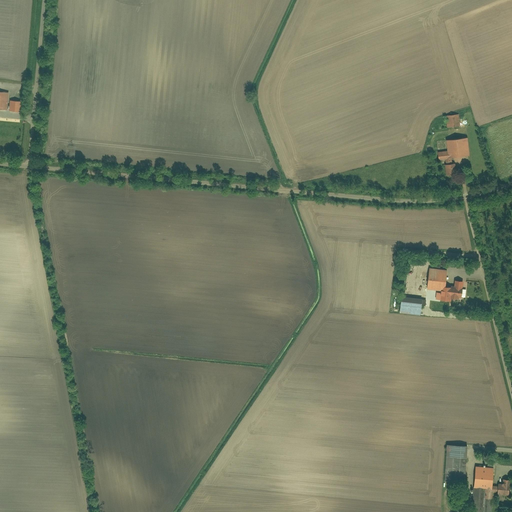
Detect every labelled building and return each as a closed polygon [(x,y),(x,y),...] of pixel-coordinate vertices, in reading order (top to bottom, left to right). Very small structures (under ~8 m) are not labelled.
[(7,92),(0,91),(0,109),(17,110),(17,100),(7,99),(7,92)] [(457,114),(442,116),(443,127),(458,126),(457,114)] [(466,137),(443,140),(444,151),(434,152),(435,160),(441,160),(443,175),(454,174),(452,157),(468,155),(466,137)] [(445,270),(426,268),(424,289),(433,290),(432,301),(442,302),(443,296),(444,285),(445,270)] [(444,285),(443,296),(461,298),(462,280),(451,279),(451,286),(444,285)] [(421,298),(401,296),(398,311),(419,314),(421,298)] [(466,446),(445,444),(441,481),(463,483),(466,446)] [(490,467),(472,466),(471,487),(481,487),(481,499),(490,499),(490,495),(508,495),(508,477),(490,477),(490,467)]
